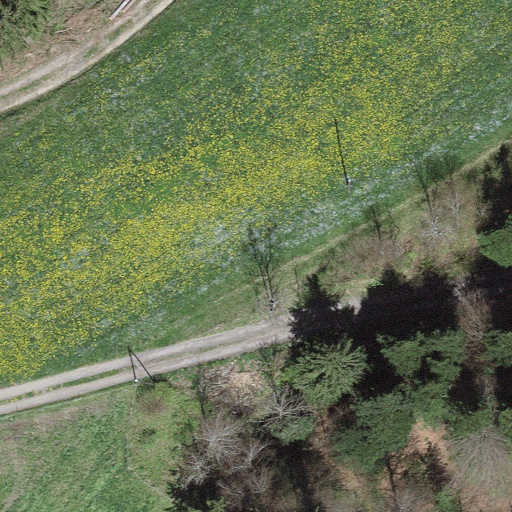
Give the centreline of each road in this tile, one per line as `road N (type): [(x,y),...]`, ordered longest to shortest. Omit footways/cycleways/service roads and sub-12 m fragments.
road 1 (track): [(0,394),(511,274)]
road 2 (track): [(143,0),(68,60),(0,100)]
